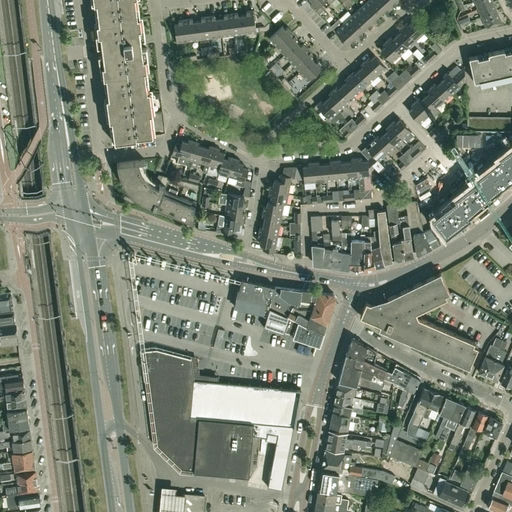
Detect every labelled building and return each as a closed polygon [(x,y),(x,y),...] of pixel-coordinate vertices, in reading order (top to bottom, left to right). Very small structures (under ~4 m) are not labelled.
[(93,0),(99,44),(97,44),(97,45),(100,45),(100,49),(101,53),(98,54),(98,55),(101,55),(109,119),(112,140),(131,138),(131,139),(132,139),(132,138),(155,135),(155,134),(153,134),(151,124),(150,113),(152,113),(151,102),(150,92),(147,92),(146,82),(144,71),(147,71),(145,60),(144,49),(146,49),(146,48),(144,48),(143,44),(143,39),(145,39),(145,38),(143,38),(141,27),(140,17),(137,17),(136,6),(135,0),(93,0)] [(311,0),(312,1),(310,3),(315,9),(323,0),(311,0)] [(377,16),(380,13),(368,0),(360,7),(374,23),(380,18),(377,16)] [(386,12),(391,8),(384,0),(368,0),(380,13),(384,10),(386,12)] [(494,4),(492,0),(475,0),(474,1),(478,9),(494,4)] [(478,9),(482,19),(498,13),(494,4),(478,9)] [(369,28),(374,23),(360,7),(352,15),(363,28),(367,25),(369,28)] [(242,15),(245,33),(256,31),(253,10),(246,11),(246,15),(242,15)] [(233,34),(245,33),(242,15),(238,16),(237,12),(231,13),(233,34)] [(222,36),(233,34),(231,13),(223,14),(224,18),(220,18),(222,36)] [(482,19),(486,27),(502,22),(498,13),(482,19)] [(208,16),(211,37),(222,36),(220,18),(215,19),(215,15),(208,16)] [(360,31),(363,28),(352,15),(343,23),(357,39),(363,34),(360,31)] [(199,39),(211,37),(208,16),(201,17),(201,21),(197,21),(199,39)] [(458,21),(460,25),(470,21),(468,17),(458,21)] [(185,19),(188,40),(199,39),(197,21),(193,22),(192,18),(185,19)] [(176,42),(188,40),(185,19),(178,20),(179,24),(174,24),(176,42)] [(407,22),(403,26),(416,40),(424,32),(413,20),(409,24),(407,22)] [(343,23),(335,31),(346,44),(350,41),(352,43),(357,39),(343,23)] [(276,46),(292,32),(287,26),(285,29),(282,25),(269,37),(276,46)] [(401,31),(397,35),(408,47),(416,40),(403,26),(399,29),(401,31)] [(292,32),(276,46),(284,54),(297,42),(294,39),(297,37),(292,32)] [(391,37),(387,40),(400,54),(408,47),(397,35),(393,38),(391,37)] [(400,54),(387,40),(383,44),(385,46),(380,50),(392,62),(400,54)] [(297,42),(284,54),(292,63),(308,49),(303,43),(300,46),(297,42)] [(438,53),(442,50),(435,42),(431,45),(438,53)] [(300,71),(313,59),(310,56),(312,54),(308,49),(292,63),(300,71)] [(511,117),(467,117),(467,123),(467,129),(511,130),(511,49),(505,51),(504,49),(488,52),(488,55),(478,57),(477,55),(469,57),(474,81),(477,80),(511,72),(511,117)] [(365,60),(377,74),(386,67),(375,55),(370,59),(368,57),(365,60)] [(313,59),(300,71),(307,80),(323,66),(318,60),(315,63),(313,59)] [(362,66),(358,70),(369,82),(377,74),(365,60),(361,64),(362,66)] [(456,65),(448,73),(452,77),(460,70),(456,65)] [(445,77),(441,81),(452,93),(465,81),(464,66),(460,70),(452,77),(448,73),(447,72),(443,75),(445,77)] [(353,71),(349,75),(361,89),(369,82),(358,70),(354,73),(353,71)] [(399,75),(405,83),(413,76),(409,72),(408,70),(404,70),(399,75)] [(361,89),(349,75),(345,79),(346,80),(342,84),(353,96),(361,89)] [(394,85),(390,88),(394,93),(405,83),(399,75),(398,75),(391,82),(394,85)] [(431,86),(444,101),(452,93),(441,81),(437,85),(435,83),(431,86)] [(337,86),(333,90),(345,104),(353,96),(342,84),(338,88),(337,86)] [(429,92),(425,96),(436,108),(437,107),(441,112),(447,106),(443,102),(444,101),(431,86),(427,90),(429,92)] [(330,95),(326,99),(338,111),(345,104),(333,90),(329,93),(330,95)] [(382,104),(386,100),(380,93),(376,97),(378,100),(382,104)] [(419,97),(415,101),(428,115),(430,118),(438,111),(436,108),(425,96),(421,99),(419,97)] [(338,111),(326,99),(322,102),(321,100),(316,104),(333,122),(341,115),(338,111)] [(409,110),(420,123),(428,115),(415,101),(411,105),(413,107),(409,110)] [(411,131),(400,119),(395,122),(394,120),(390,124),(403,138),(411,131)] [(388,130),(384,133),(395,145),(403,138),(390,124),(386,128),(388,130)] [(428,132),(433,137),(441,130),(436,125),(428,132)] [(378,135),(374,139),(387,153),(395,145),(384,133),(379,137),(378,135)] [(186,165),(193,140),(188,139),(188,142),(182,140),(181,144),(175,142),(172,154),(179,156),(177,162),(186,165)] [(379,160),(387,153),(374,139),(370,142),(372,144),(367,148),(373,154),(368,159),(375,167),(375,166),(382,175),(388,170),(379,160)] [(192,160),(198,162),(203,146),(198,145),(198,142),(193,140),(186,165),(190,166),(192,160)] [(436,213),(431,217),(445,235),(446,235),(448,238),(448,237),(446,235),(451,231),(453,234),(460,228),(467,223),(465,220),(470,217),(468,214),(473,210),(475,213),(476,213),(489,203),(494,198),(493,196),(491,194),(496,190),(498,192),(511,182),(510,179),(511,177),(511,144),(507,149),(503,152),(498,155),(500,157),(496,160),(492,163),(484,169),(481,172),(476,176),(477,178),(474,181),(470,183),(462,190),(458,193),(453,196),(455,198),(451,201),(448,204),(444,207),(439,211),(436,213)] [(206,173),(209,165),(214,147),(209,145),(208,148),(203,146),(198,162),(205,164),(203,171),(206,173)] [(413,150),(418,155),(421,151),(417,146),(413,150)] [(219,168),(224,152),(219,151),(219,148),(214,147),(209,165),(219,168)] [(409,153),(414,158),(418,155),(413,150),(409,153)] [(218,173),(228,176),(233,158),(228,156),(228,159),(223,157),(224,152),(219,168),(218,173)] [(375,167),(368,159),(367,160),(362,160),(361,157),(356,158),(358,177),(359,189),(359,192),(365,191),(364,176),(369,176),(369,172),(375,167)] [(243,186),(244,181),(248,169),(242,167),(243,163),(238,162),(239,159),(233,158),(228,176),(237,178),(235,184),(243,186)] [(351,161),(346,162),(347,178),(358,177),(356,158),(351,158),(351,161)] [(347,178),(346,162),(340,162),(340,159),(335,160),(336,179),(347,178)] [(139,160),(117,163),(117,164),(120,164),(121,170),(118,171),(120,174),(123,182),(125,180),(129,186),(126,188),(132,194),(136,198),(142,202),(152,207),(151,208),(156,210),(157,207),(193,222),(196,203),(163,190),(165,185),(159,182),(158,185),(154,183),(149,180),(142,171),(139,161),(139,160)] [(330,163),(324,164),(326,180),(336,179),(335,160),(329,160),(330,163)] [(318,161),(313,162),(315,181),(326,180),(324,164),(319,164),(318,161)] [(308,165),(302,166),(304,180),(304,182),(315,181),(313,162),(308,162),(308,165)] [(270,185),(269,190),(288,194),(291,177),(294,178),(304,180),(302,166),(302,164),(296,164),(296,166),(284,167),(282,175),(279,174),(278,180),(274,179),(273,185),(270,185)] [(168,176),(166,181),(198,190),(198,184),(168,176)] [(349,193),(349,199),(360,198),(359,192),(359,189),(353,190),(354,193),(349,193)] [(271,195),(270,201),(284,204),(286,204),(288,194),(269,190),(268,195),(271,195)] [(244,196),(227,193),(226,204),(245,207),(245,202),(243,201),(244,196)] [(264,205),(263,210),(281,214),(284,204),(270,201),(268,200),(266,206),(264,205)] [(417,200),(405,202),(407,213),(408,213),(411,233),(413,233),(416,250),(417,254),(432,246),(428,240),(426,237),(423,231),(420,221),(418,211),(417,200)] [(397,203),(386,204),(387,209),(388,215),(390,233),(398,232),(397,225),(400,224),(399,216),(398,216),(397,203)] [(226,204),(224,215),(243,218),(244,212),(241,212),(242,207),(245,207),(226,204)] [(368,218),(377,218),(377,210),(377,208),(368,209),(368,215),(368,218)] [(385,209),(377,210),(377,218),(378,231),(380,247),(383,264),(392,261),(386,219),(385,209)] [(279,225),(281,214),(263,210),(262,216),(264,216),(263,222),(279,225)] [(407,214),(399,216),(400,224),(402,241),(404,258),(413,255),(410,233),(411,233),(408,213),(407,213),(407,214)] [(216,231),(234,233),(234,227),(239,228),(240,222),(242,223),(243,218),(224,215),(219,214),(217,224),(216,231)] [(312,244),(313,260),(313,263),(321,265),(323,249),(323,243),(317,243),(316,230),(323,229),(322,215),(310,215),(312,244)] [(341,215),(341,225),(351,225),(351,215),(341,215)] [(332,250),(329,266),(339,267),(341,252),(342,243),(342,234),(340,234),(339,219),(331,220),(331,234),(331,235),(332,243),(332,250)] [(260,226),(259,232),(277,235),(279,225),(263,222),(262,227),(260,226)] [(432,227),(423,231),(426,237),(428,240),(432,246),(440,242),(432,227)] [(376,235),(370,235),(371,248),(371,251),(375,266),(383,264),(380,247),(378,231),(376,231),(376,235)] [(274,252),(277,235),(259,232),(258,237),(260,237),(259,243),(264,244),(262,250),(274,252)] [(396,234),(391,235),(392,242),(394,260),(404,258),(402,241),(397,241),(396,234)] [(349,269),(363,269),(365,236),(364,235),(364,239),(351,239),(351,244),(351,247),(348,269),(349,269)] [(365,236),(363,269),(364,269),(375,266),(371,251),(371,248),(370,235),(365,236)] [(323,249),(321,265),(322,265),(329,266),(332,250),(332,243),(330,243),(324,243),(323,243),(323,249)] [(341,252),(339,267),(348,269),(351,247),(351,244),(342,243),(341,252)] [(504,278),(509,275),(497,257),(492,261),(504,278)] [(366,301),(360,316),(364,318),(376,323),(375,326),(374,327),(413,343),(416,344),(417,341),(422,343),(421,347),(429,350),(430,347),(435,349),(434,352),(442,356),(443,352),(449,355),(447,358),(455,361),(457,358),(462,360),(460,364),(469,367),(478,347),(473,345),(474,342),(475,342),(420,318),(418,318),(416,313),(422,310),(447,298),(446,296),(445,295),(448,293),(449,293),(448,290),(440,272),(387,298),(389,301),(378,307),(370,303),(366,301)] [(238,288),(233,305),(264,313),(264,311),(268,312),(269,307),(286,315),(285,315),(289,317),(295,320),(299,322),(306,326),(323,333),(326,325),(335,297),(333,294),(319,292),(311,291),(302,290),(281,287),(275,286),(242,279),(242,278),(239,289),(238,288)] [(0,303),(12,302),(11,292),(0,293),(0,303)] [(0,314),(14,312),(12,302),(0,303),(0,314)] [(266,319),(264,326),(274,330),(284,333),(284,331),(289,317),(285,315),(286,315),(269,307),(268,312),(266,319)] [(0,324),(15,323),(14,312),(0,314),(0,324)] [(289,317),(284,331),(294,335),(293,337),(319,345),(323,333),(306,326),(299,322),(295,320),(289,317)] [(0,337),(2,337),(3,343),(16,341),(15,335),(17,335),(15,324),(0,326),(0,337)] [(376,351),(352,336),(346,353),(363,358),(363,359),(373,363),(375,357),(376,351)] [(495,337),(492,345),(490,344),(485,355),(478,371),(479,372),(480,373),(482,374),(484,374),(487,375),(496,354),(502,340),(495,337)] [(504,363),(501,362),(506,351),(504,350),(507,342),(502,340),(496,354),(487,375),(491,377),(492,378),(494,379),(496,379),(497,379),(504,363)] [(300,343),(298,349),(307,352),(309,346),(300,343)] [(142,350),(146,380),(155,445),(180,470),(181,470),(204,473),(204,472),(248,476),(252,435),(254,423),(189,417),(193,379),(194,379),(192,364),(191,357),(172,352),(157,349),(156,348),(143,350),(142,350)] [(346,353),(338,381),(368,388),(370,378),(381,383),(383,383),(380,392),(386,393),(391,394),(392,383),(391,383),(391,380),(384,377),(387,370),(373,363),(363,359),(363,358),(346,353)] [(408,370),(396,363),(391,372),(387,370),(384,377),(391,380),(396,382),(402,385),(401,388),(403,389),(404,386),(411,373),(407,371),(408,370)] [(511,366),(507,365),(501,381),(502,381),(501,383),(506,385),(507,383),(510,385),(511,380),(511,366)] [(5,390),(24,388),(22,377),(18,377),(17,373),(0,375),(0,391),(5,390)] [(419,378),(420,377),(416,374),(415,375),(411,373),(404,386),(403,389),(400,393),(398,403),(402,406),(407,397),(404,396),(408,389),(413,391),(420,378),(419,378)] [(193,379),(189,417),(254,423),(252,435),(260,436),(267,437),(267,438),(276,440),(267,486),(282,489),(300,394),(301,389),(218,381),(194,379),(193,379)] [(338,383),(336,392),(354,396),(356,387),(338,383)] [(422,416),(433,391),(424,387),(418,401),(413,412),(415,413),(411,424),(418,427),(422,416)] [(0,397),(0,400),(2,400),(7,399),(25,397),(24,388),(5,390),(6,396),(0,396),(0,397)] [(433,391),(422,416),(427,418),(432,407),(437,409),(443,395),(433,391)] [(336,392),(334,401),(352,405),(353,400),(354,396),(336,392)] [(25,397),(7,399),(8,408),(26,406),(25,397)] [(439,426),(443,428),(448,416),(455,400),(452,399),(451,398),(449,397),(447,397),(446,397),(439,413),(444,415),(439,426)] [(455,400),(448,416),(443,428),(439,438),(443,440),(449,427),(454,429),(458,420),(464,405),(463,404),(462,402),(460,401),(458,402),(455,400)] [(361,413),(362,408),(352,406),(352,405),(334,401),(332,411),(350,414),(351,411),(361,413)] [(385,404),(379,402),(379,403),(377,411),(386,413),(388,404),(385,404)] [(459,421),(450,442),(455,445),(465,423),(469,425),(476,410),(466,405),(459,421)] [(28,417),(27,407),(7,410),(8,420),(28,417)] [(462,447),(460,451),(466,454),(468,449),(477,427),(481,429),(487,415),(477,410),(471,425),(462,447)] [(330,421),(348,424),(349,421),(358,423),(359,417),(350,415),(350,414),(332,411),(330,421)] [(496,436),(502,421),(500,420),(500,418),(497,417),(495,418),(489,415),(483,430),(496,436)] [(10,429),(29,426),(28,417),(8,420),(2,420),(3,431),(5,430),(10,429)] [(331,425),(330,430),(337,431),(338,426),(347,428),(348,424),(330,421),(330,425),(331,425)] [(379,421),(378,429),(385,430),(386,422),(379,421)] [(389,455),(396,438),(402,426),(394,423),(391,434),(390,434),(386,453),(389,455)] [(414,434),(426,439),(429,432),(417,427),(414,434)] [(31,438),(29,428),(11,431),(8,432),(6,432),(5,430),(3,431),(0,431),(0,438),(10,437),(12,437),(12,440),(31,438)] [(337,431),(330,430),(328,430),(327,440),(345,443),(352,444),(352,443),(370,446),(371,441),(353,438),(353,439),(346,438),(347,433),(337,431)] [(386,453),(390,434),(385,432),(382,452),(386,453)] [(0,447),(13,446),(13,450),(32,447),(31,438),(12,440),(0,441),(0,447)] [(414,465),(418,458),(422,449),(396,438),(389,455),(390,455),(414,465)] [(325,449),(343,452),(344,447),(352,448),(352,444),(345,443),(327,440),(325,449)] [(34,458),(32,449),(12,452),(13,461),(34,458)] [(321,469),(339,473),(378,479),(380,479),(390,484),(394,475),(383,471),(381,470),(380,470),(354,465),(355,462),(351,461),(351,455),(344,454),(325,450),(321,469)] [(390,455),(389,455),(386,453),(382,452),(381,458),(388,461),(390,455)] [(438,464),(441,457),(433,453),(430,460),(438,464)] [(3,468),(14,467),(15,471),(35,468),(34,458),(13,461),(13,462),(2,463),(3,468)] [(417,467),(425,470),(425,469),(428,462),(418,458),(414,465),(417,467)] [(428,462),(425,469),(433,473),(436,466),(429,463),(428,462)] [(417,467),(412,478),(423,483),(428,471),(425,470),(417,467)] [(321,469),(320,479),(337,482),(339,473),(321,469)] [(467,469),(463,477),(476,482),(479,474),(467,469)] [(17,482),(37,480),(35,470),(0,475),(1,480),(12,479),(17,478),(17,482)] [(511,476),(511,475),(502,471),(494,490),(495,491),(492,496),(507,502),(511,504),(511,481),(510,481),(511,476)] [(339,473),(337,482),(320,479),(318,488),(355,494),(355,495),(375,498),(377,479),(378,479),(339,473)] [(472,490),(476,482),(463,477),(460,485),(472,490)] [(37,480),(17,482),(18,486),(5,488),(6,494),(19,492),(38,490),(37,480)] [(460,504),(466,490),(445,480),(439,495),(460,504)] [(176,489),(161,487),(159,511),(184,511),(186,496),(176,495),(176,489)] [(318,490),(316,499),(347,504),(348,499),(341,498),(341,494),(336,493),(318,490)] [(8,509),(20,507),(40,504),(38,494),(19,497),(19,492),(6,494),(8,509)] [(183,494),(181,511),(203,511),(205,496),(183,494)] [(490,500),(488,505),(489,505),(488,507),(499,511),(503,511),(505,509),(511,511),(511,504),(507,502),(492,496),(490,501),(490,500)] [(347,504),(316,499),(315,509),(334,511),(351,511),(351,509),(347,508),(347,504)] [(438,511),(415,502),(413,507),(425,511),(452,511),(441,507),(438,511)]
